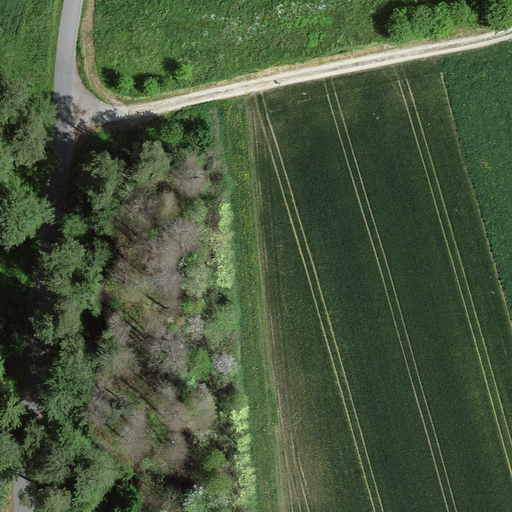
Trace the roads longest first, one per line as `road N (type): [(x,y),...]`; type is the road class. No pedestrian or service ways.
road 1 (tertiary): [(23,511),(73,0)]
road 2 (track): [(59,125),(511,32)]
